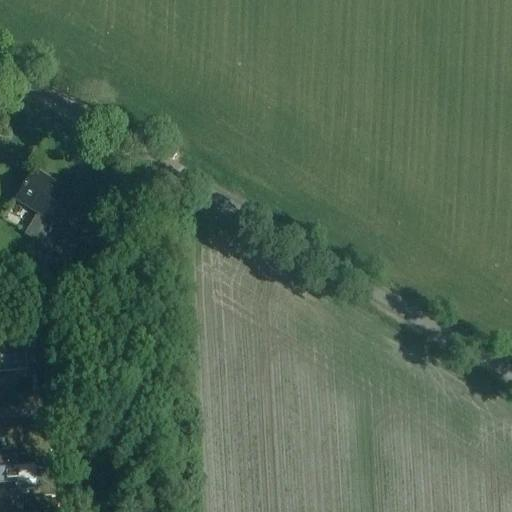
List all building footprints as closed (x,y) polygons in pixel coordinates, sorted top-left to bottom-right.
[(25,237),(56,255),(67,237),(56,230),(76,198),(33,173),(16,202),(39,216),(38,218),(36,218),(25,237)] [(49,261),(47,274),(65,276),(67,263),(49,261)] [(0,372),(27,370),(24,330),(15,330),(16,342),(0,343),(0,372)] [(8,458),(0,458),(0,484),(25,482),(26,490),(35,490),(33,461),(8,463),(8,458)] [(31,511),(51,511),(51,498),(31,500),(31,511)]
